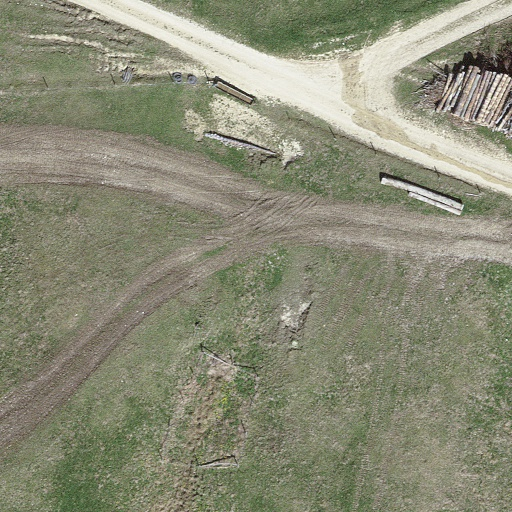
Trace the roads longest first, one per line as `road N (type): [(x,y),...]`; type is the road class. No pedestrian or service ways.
road 1 (track): [(77,0),(511,182)]
road 2 (track): [(316,105),(511,4)]
